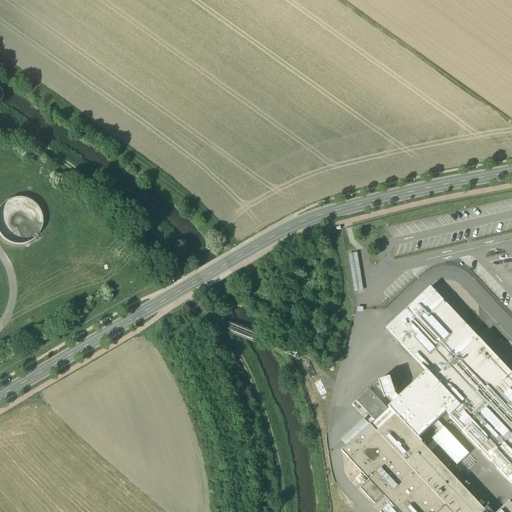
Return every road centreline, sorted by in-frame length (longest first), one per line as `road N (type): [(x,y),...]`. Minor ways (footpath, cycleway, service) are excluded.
road 1 (tertiary): [(0,394),(300,223),(511,172)]
road 2 (track): [(0,117),(154,228),(185,289)]
road 3 (track): [(286,511),(272,423),(246,359),(185,289)]
road 4 (track): [(335,0),(511,126)]
